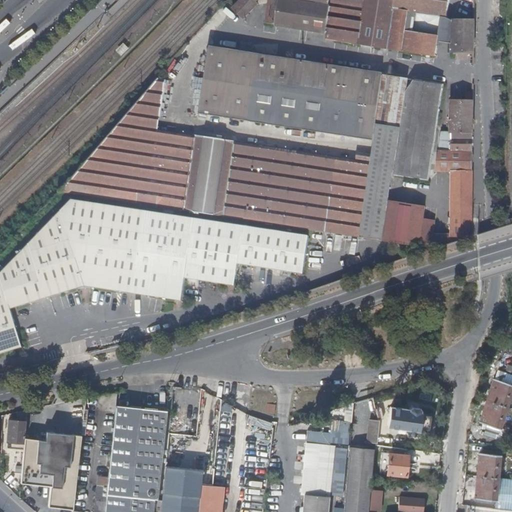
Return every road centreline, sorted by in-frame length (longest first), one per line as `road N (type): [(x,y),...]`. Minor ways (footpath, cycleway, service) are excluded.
road 1 (unknown): [(400,62),(213,30),(190,59),(176,106),(183,122),(203,127),(385,152)]
road 2 (unknown): [(385,152),(363,245),(341,261),(260,289),(87,335),(73,350),(78,376)]
road 3 (residential): [(484,0),(493,284),(467,355)]
road 4 (secondary): [(511,250),(222,344)]
road 5 (unclassified): [(222,344),(245,373),(287,378),(393,372),(467,355)]
road 6 (secondary): [(222,344),(0,395)]
road 7 (residential): [(467,355),(449,511)]
